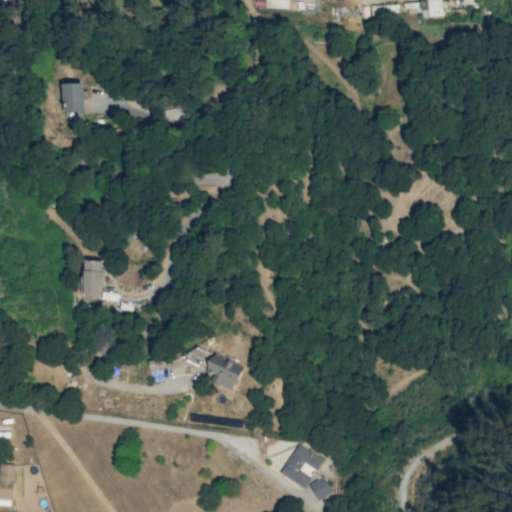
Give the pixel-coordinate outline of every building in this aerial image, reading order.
[(420,0),(422,18),(443,15),(441,0),(420,0)] [(84,82),(62,83),(62,111),(85,111),(84,82)] [(102,294),(103,260),(83,259),(82,293),(102,294)] [(243,366),(193,344),(187,360),(217,373),(213,382),(232,391),(243,366)] [(322,459),(298,443),(280,472),(303,487),(310,477),(299,470),(304,462),(315,470),(322,459)] [(0,504),(12,505),(14,464),(0,463),(0,504)] [(308,484),(317,500),(332,492),(323,476),(308,484)]
